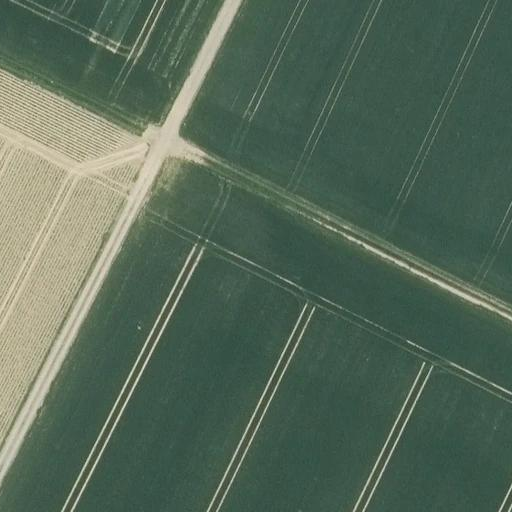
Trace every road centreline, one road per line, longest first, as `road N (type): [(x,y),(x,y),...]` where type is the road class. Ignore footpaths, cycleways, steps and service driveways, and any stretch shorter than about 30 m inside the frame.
road 1 (track): [(511,308),(0,63)]
road 2 (track): [(0,485),(237,0)]
